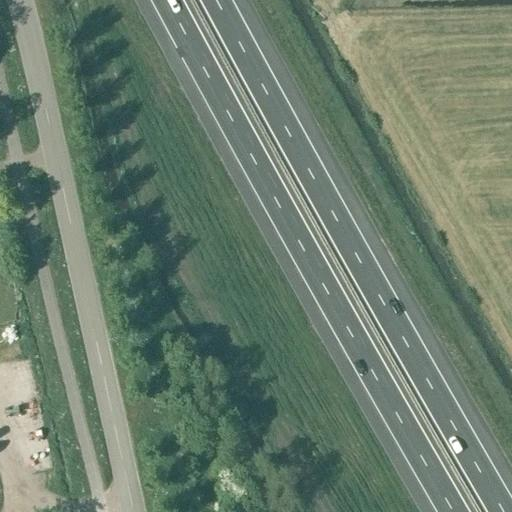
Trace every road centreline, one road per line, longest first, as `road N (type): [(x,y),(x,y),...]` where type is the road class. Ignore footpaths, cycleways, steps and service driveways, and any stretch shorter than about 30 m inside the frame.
road 1 (motorway): [(155,0),(446,511)]
road 2 (motorway): [(511,503),(232,0)]
road 3 (tertiary): [(132,511),(22,0)]
